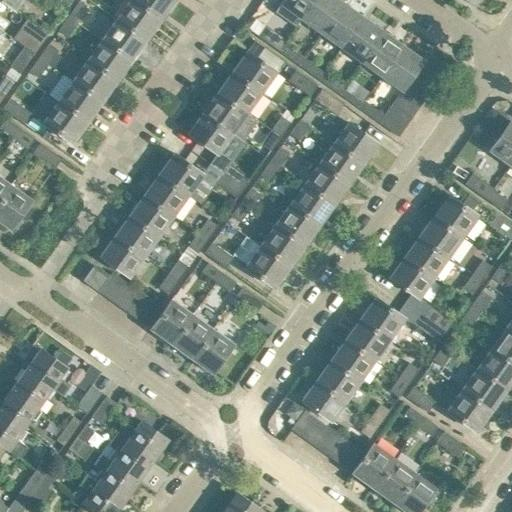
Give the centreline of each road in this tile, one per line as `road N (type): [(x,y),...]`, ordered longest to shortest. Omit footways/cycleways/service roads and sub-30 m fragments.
road 1 (residential): [(226,423),(500,58)]
road 2 (residential): [(39,288),(242,0)]
road 3 (residential): [(226,423),(39,288)]
road 4 (residential): [(351,511),(226,423)]
